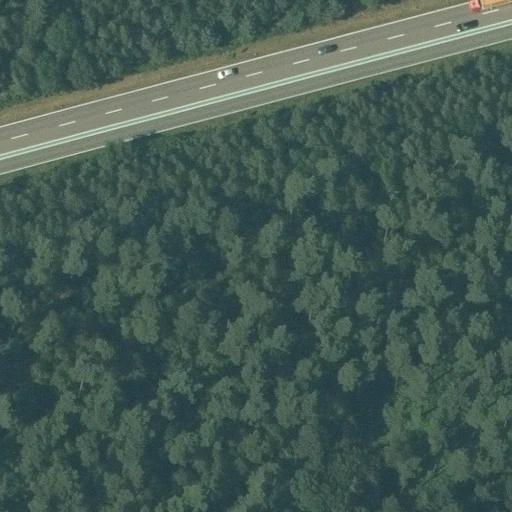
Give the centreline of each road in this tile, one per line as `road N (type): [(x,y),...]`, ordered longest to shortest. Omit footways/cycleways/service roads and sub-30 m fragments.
road 1 (trunk): [(511,5),(0,142)]
road 2 (trunk): [(0,163),(511,29)]
road 3 (track): [(301,511),(196,161)]
